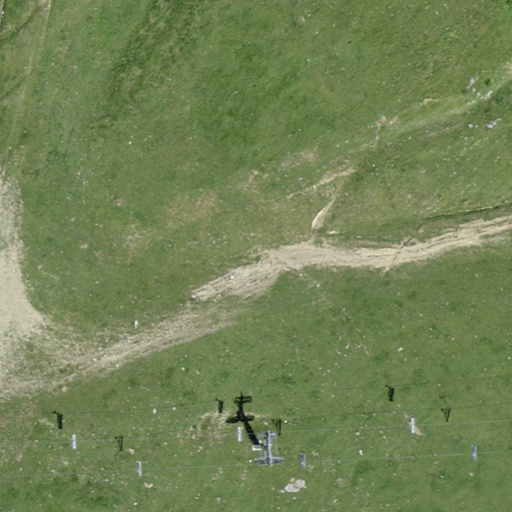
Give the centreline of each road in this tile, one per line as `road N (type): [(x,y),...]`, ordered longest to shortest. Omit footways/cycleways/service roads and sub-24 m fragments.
road 1 (track): [(511,220),(403,253),(305,253),(221,286),(131,335),(72,356),(0,434)]
road 2 (track): [(41,0),(17,145)]
